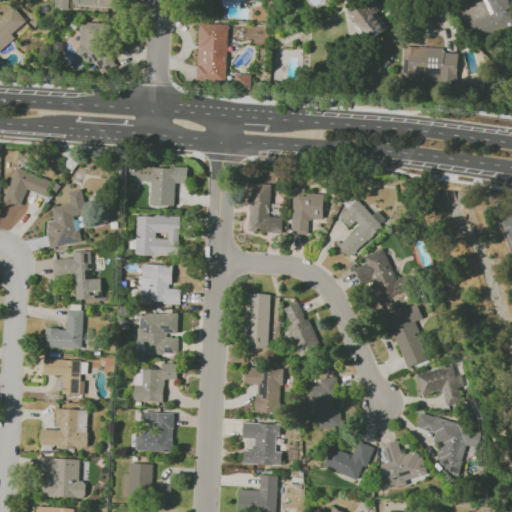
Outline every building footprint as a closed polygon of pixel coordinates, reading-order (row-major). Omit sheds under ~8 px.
[(54,0),(54,8),(68,9),(68,0),(54,0)] [(349,12),(369,0),(371,0),(389,28),(367,42),(349,12)] [(483,0),(511,0),(511,2),(511,24),(496,31),(483,0)] [(0,17),(13,6),(26,21),(12,34),(15,38),(0,52),(0,17)] [(82,22),(114,24),(112,67),(79,66),(82,22)] [(199,23),(229,25),(226,80),(196,79),(199,23)] [(407,47),(458,50),(455,87),(404,84),(407,47)] [(174,166),(188,167),(187,182),(176,182),(174,206),(150,204),(153,167),(174,169),(174,166)] [(18,167),(52,182),(46,197),(26,189),(20,203),(5,197),(18,167)] [(249,183),(271,185),(269,215),(282,216),(281,231),(246,230),(249,183)] [(296,188),(324,190),(321,220),(309,219),(308,232),(292,231),(296,188)] [(51,247),(46,223),(56,221),(53,207),(71,204),(69,192),(82,190),(85,208),(84,208),(86,218),(79,219),(83,241),(51,247)] [(339,243),(360,224),(356,221),(350,226),(342,217),(360,201),(372,215),(378,210),(385,218),(380,223),(381,225),(348,255),(339,243)] [(138,214),(181,217),(178,256),(135,253),(136,249),(129,248),(130,238),(136,238),(138,214)] [(382,299),(372,277),(361,282),(354,267),(365,262),(362,256),(383,247),(396,279),(405,275),(410,287),(382,299)] [(53,259),(73,257),(73,251),(91,250),(93,278),(100,277),(102,296),(76,298),(74,278),(54,279),(53,259)] [(143,264),(174,266),(172,288),(182,289),(181,305),(141,302),(141,296),(138,296),(139,286),(142,286),(143,264)] [(247,293),(270,294),(269,346),(245,345),(247,293)] [(285,309),(299,303),(305,317),(291,324),(285,309)] [(408,366),(387,318),(421,303),(426,315),(416,320),(420,330),(431,326),(442,352),(408,366)] [(45,346),(46,325),(66,326),(67,304),(84,305),(82,348),(45,346)] [(138,313),(179,314),(177,356),(136,354),(138,313)] [(290,328),(308,321),(320,349),(302,357),(290,328)] [(46,359),(90,362),(88,399),(60,397),(62,376),(45,375),(46,359)] [(165,363),(179,364),(178,379),(166,378),(164,402),(134,400),(136,368),(164,369),(165,363)] [(417,374),(454,364),(457,376),(460,375),(466,399),(447,404),(443,389),(423,395),(417,374)] [(256,411),(257,385),(245,384),(246,365),(270,366),(270,377),(280,378),(279,388),(282,388),(281,412),(256,411)] [(318,429),(315,398),(310,399),(308,384),(321,383),(320,378),(337,376),(338,397),(336,397),(339,427),(318,429)] [(40,450),(42,428),(60,429),(60,421),(56,421),(57,408),(91,410),(89,447),(54,445),(53,451),(40,450)] [(135,450),(137,411),(175,413),(173,452),(135,450)] [(421,413),(483,432),(476,456),(460,451),(454,472),(449,471),(450,467),(439,464),(440,459),(436,457),(441,443),(434,441),(437,432),(417,426),(421,413)] [(244,422),(282,424),(281,436),(277,435),(276,452),(284,452),(284,464),(244,463),(244,450),(253,450),(254,436),(243,435),(244,422)] [(324,464),(333,444),(353,454),(359,440),(375,447),(366,467),(364,466),(358,480),(324,464)] [(388,486),(381,463),(387,461),(383,445),(399,441),(402,452),(421,447),(428,474),(388,486)] [(41,457),(81,459),(80,480),(85,481),(84,497),(39,494),(41,457)] [(131,464),(152,465),(151,483),(174,485),(173,502),(123,499),(125,474),(131,475),(131,464)] [(261,475),(278,476),(276,511),(228,511),(229,489),(261,490),(261,475)]
